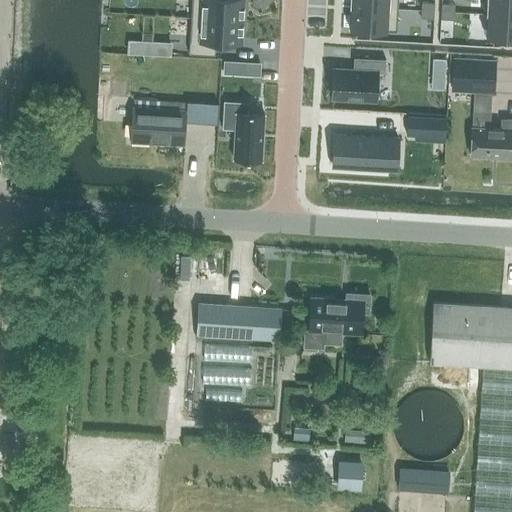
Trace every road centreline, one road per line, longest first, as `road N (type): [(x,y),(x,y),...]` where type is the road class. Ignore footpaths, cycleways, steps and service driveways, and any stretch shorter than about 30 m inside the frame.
road 1 (unclassified): [(283,223),(0,204)]
road 2 (unclassified): [(511,238),(283,223)]
road 3 (residential): [(296,0),(283,223)]
